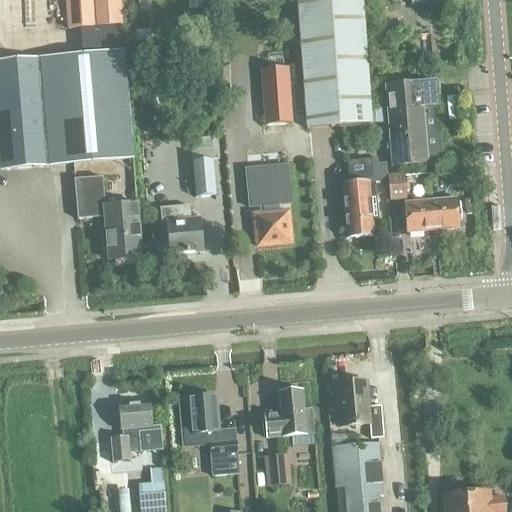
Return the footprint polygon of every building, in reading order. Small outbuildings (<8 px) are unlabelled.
[(66,0),(69,30),(122,26),(120,0),(66,0)] [(362,0),(298,0),(309,129),(372,124),(362,0)] [(140,13),(141,27),(150,26),(149,12),(140,13)] [(189,23),(191,44),(205,42),(203,22),(189,23)] [(139,55),(151,54),(150,41),(138,42),(139,55)] [(0,166),(0,171),(133,160),(125,54),(0,64),(0,166)] [(289,69),(261,71),(264,112),(292,110),(289,69)] [(393,166),(443,162),(437,83),(387,87),(393,166)] [(351,205),(345,206),(348,238),(375,236),(374,222),(379,221),(376,184),(388,184),(386,165),(379,165),(378,160),(348,163),(348,167),(351,205)] [(196,200),(217,198),(213,161),(193,163),(196,200)] [(282,208),(293,207),(289,167),(245,171),(249,211),(260,210),(261,214),(256,215),(259,248),(293,244),(290,211),(282,212),(282,208)] [(391,200),(407,199),(405,175),(389,176),(391,200)] [(105,206),(103,177),(73,180),(76,219),(106,217),(109,261),(142,258),(138,204),(105,206)] [(465,215),(474,214),(473,206),(473,199),(464,200),(465,215)] [(435,232),(461,230),(459,200),(432,201),(435,232)] [(409,233),(435,232),(432,201),(406,203),(409,233)] [(189,221),(188,207),(160,210),(161,224),(167,223),(169,256),(204,253),(201,221),(189,221)] [(385,439),(382,407),(370,408),(368,383),(337,385),(341,427),(371,425),(372,440),(385,439)] [(265,421),(267,439),(284,438),(284,439),(316,436),(313,410),(305,411),(303,391),(300,391),(300,389),(289,390),(289,392),(278,393),(281,420),(265,421)] [(218,434),(214,398),(190,399),(190,401),(180,402),(183,447),(210,446),(213,478),(239,476),(234,433),(218,434)] [(125,437),(110,439),(110,444),(112,463),(125,462),(130,461),(129,451),(140,450),(140,453),(162,451),(160,426),(152,427),(150,404),(119,406),(119,410),(116,412),(117,419),(118,420),(120,420),(121,431),(124,430),(124,432),(125,437)] [(380,443),(334,447),(337,488),(346,487),(347,511),(381,511),(380,496),(385,496),(380,443)] [(266,489),(290,487),(288,456),(263,459),(266,489)] [(145,490),(141,498),(142,511),(165,511),(165,496),(163,472),(153,473),(154,490),(145,490)] [(505,511),(504,495),(443,501),(444,511),(505,511)]
